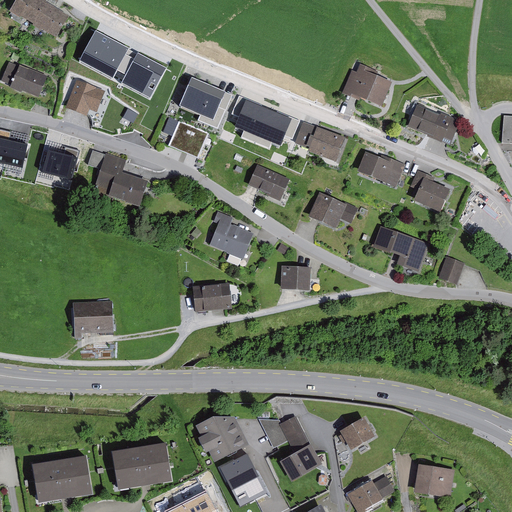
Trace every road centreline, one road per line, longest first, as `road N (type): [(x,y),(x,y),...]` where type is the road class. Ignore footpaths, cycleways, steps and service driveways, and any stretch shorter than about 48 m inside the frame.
road 1 (residential): [(0,111),(167,163),(383,283),(511,300)]
road 2 (secondary): [(0,376),(369,389),(501,427)]
road 3 (residential): [(74,0),(146,40),(446,165),(491,189),(511,212)]
road 4 (track): [(196,326),(166,356),(144,363),(0,355)]
road 5 (track): [(479,127),(370,0)]
road 6 (track): [(479,127),(472,84),(481,0)]
